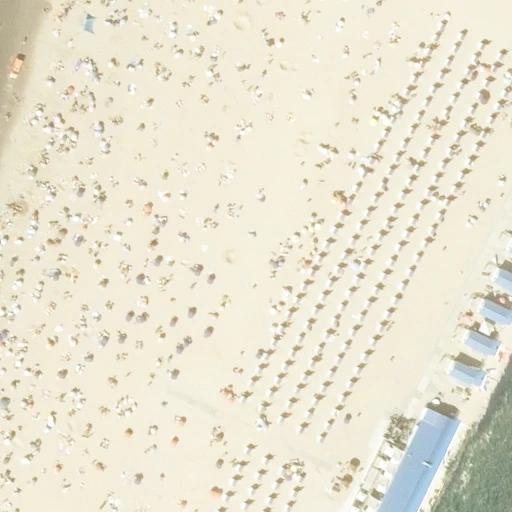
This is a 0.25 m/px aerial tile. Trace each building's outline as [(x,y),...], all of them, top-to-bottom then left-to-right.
[(511,272),(496,265),(489,279),(511,290),(511,272)] [(511,320),(511,310),(482,295),(475,309),(509,326),(511,320)] [(500,344),(466,327),(459,340),(493,357),(500,344)] [(486,374),(452,357),(445,371),(479,388),(486,374)] [(416,511),(461,424),(423,406),(380,494),(371,511),(416,511)]
